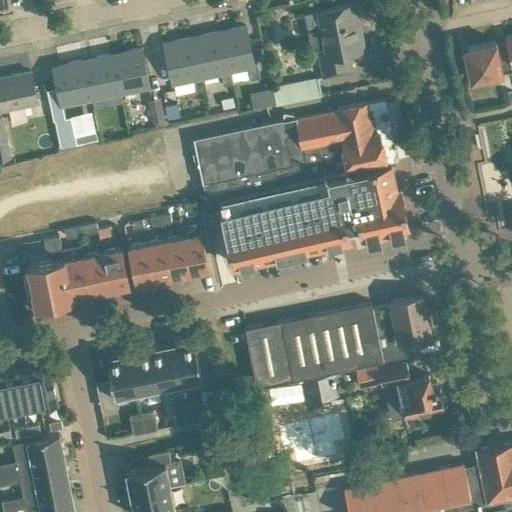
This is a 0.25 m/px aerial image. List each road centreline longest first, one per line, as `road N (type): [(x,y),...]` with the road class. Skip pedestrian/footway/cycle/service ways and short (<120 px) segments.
road 1 (residential): [(70,330),(460,254)]
road 2 (residential): [(460,254),(411,28)]
road 3 (residential): [(102,511),(70,330)]
road 4 (residential): [(0,37),(176,0)]
road 5 (residential): [(511,405),(493,403),(488,393),(460,254)]
